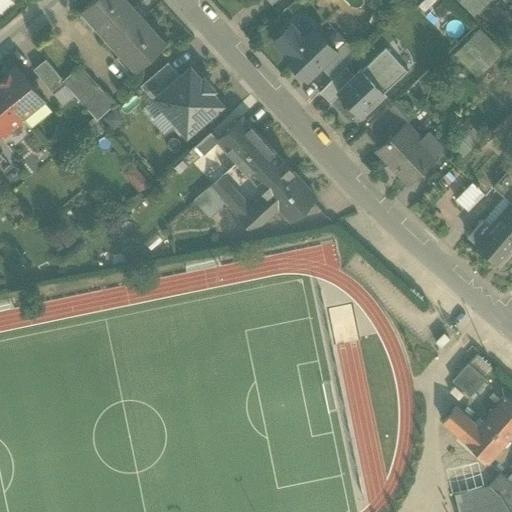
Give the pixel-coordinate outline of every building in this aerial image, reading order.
[(0,0),(0,20),(0,21),(19,3),(17,2),(14,0),(0,0)] [(164,43),(125,0),(91,0),(80,10),(81,11),(82,10),(135,69),(134,70),(135,71),(166,43),(165,42),(164,43)] [(420,10),(430,0),(413,0),(412,2),(420,10)] [(491,0),(457,0),(475,17),(491,0)] [(303,37),(292,25),(269,45),(306,84),(337,56),(313,29),(303,37)] [(503,51),(480,28),(455,54),(477,77),(503,51)] [(362,72),(361,71),(355,76),(339,90),(339,91),(362,115),(383,95),(383,94),(407,71),(387,49),(362,72)] [(61,77),(45,59),(33,69),(53,93),(64,84),(59,79),(59,78),(61,77)] [(114,103),(79,65),(70,73),(68,70),(61,77),(59,78),(64,84),(97,120),(114,103)] [(345,65),(331,80),(339,90),(355,76),(345,65)] [(44,101),(17,67),(0,80),(0,90),(22,118),(44,101)] [(190,67),(155,97),(186,134),(203,120),(218,106),(221,104),(210,91),(213,89),(203,78),(201,80),(190,67)] [(22,118),(0,90),(0,134),(1,136),(22,118)] [(406,124),(389,106),(369,125),(386,143),(406,124)] [(262,139),(242,117),(217,140),(237,162),(262,139)] [(186,134),(185,135),(195,146),(212,130),(203,120),(186,134)] [(436,154),(406,124),(386,143),(379,150),(409,181),(436,154)] [(262,139),(237,162),(257,184),(256,185),(257,186),(284,161),(283,160),(282,161),(262,139)] [(218,170),(202,153),(191,162),(211,185),(222,175),(225,172),(221,167),(218,170)] [(131,164),(122,169),(134,189),(143,184),(131,164)] [(511,248),(511,170),(508,167),(492,186),(503,196),(468,237),(476,244),(475,244),(498,264),(511,248)] [(314,196),(292,172),(292,171),(291,169),(250,207),(232,186),(221,196),(246,225),(256,216),(262,222),(278,207),(285,215),(298,203),(302,208),(314,196)] [(222,175),(211,185),(221,196),(232,186),(222,175)] [(173,180),(156,196),(167,208),(184,192),(173,180)] [(470,184),(454,199),(468,212),(482,195),(470,184)] [(434,342),(440,348),(449,339),(443,333),(434,342)] [(493,370),(476,354),(468,363),(485,379),(493,370)] [(485,379),(468,363),(451,381),(469,397),(486,379),(485,379)] [(511,402),(505,396),(478,427),(455,407),(442,422),(488,463),(511,435),(511,402)] [(511,511),(511,472),(511,481),(511,483),(500,474),(490,486),(454,495),(458,511),(511,511)]
